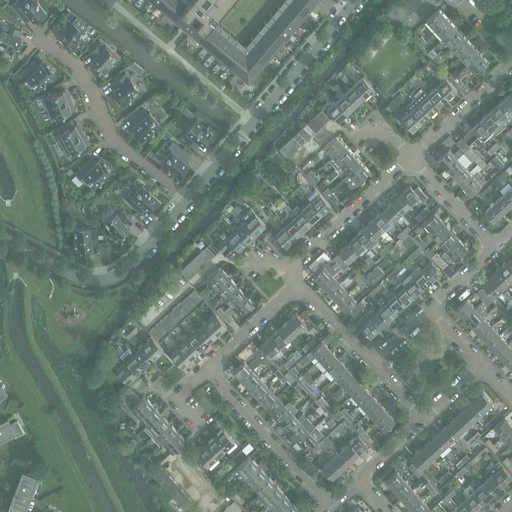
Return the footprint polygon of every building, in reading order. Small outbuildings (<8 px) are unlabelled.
[(46,12),(37,2),(38,1),(37,0),(16,0),(11,4),(25,22),(31,17),(32,20),(37,16),(38,19),(46,12)] [(150,0),(182,26),(196,10),(183,0),(150,0)] [(302,0),(289,0),(246,52),(203,16),(189,32),(248,82),(311,7),(302,0)] [(231,0),(190,0),(215,20),(231,0)] [(417,7),(410,0),(407,0),(405,3),(413,11),(417,7)] [(397,2),(392,8),(403,20),(408,16),(400,7),(400,6),(397,2)] [(400,7),(408,16),(413,11),(405,3),(400,6),(400,7)] [(387,13),(398,25),(403,20),(392,8),(387,13)] [(439,9),(427,20),(435,29),(448,18),(439,9)] [(66,18),(57,30),(63,34),(60,37),(65,40),(63,42),(73,50),(80,42),(79,41),(79,40),(78,39),(84,31),(87,27),(76,17),(72,22),(66,18)] [(443,38),(456,26),(448,18),(435,29),(443,38)] [(19,49),(21,45),(18,43),(21,39),(18,37),(21,30),(8,24),(0,20),(0,44),(7,48),(5,51),(15,56),(17,52),(18,53),(20,50),(19,49)] [(456,26),(443,38),(451,47),(464,35),(456,26)] [(420,34),(416,38),(422,45),(426,41),(420,34)] [(464,35),(451,47),(459,56),(472,44),(464,35)] [(100,72),(100,71),(103,74),(111,66),(109,64),(117,56),(106,46),(105,46),(100,42),(90,52),(95,57),(92,60),(96,63),(94,65),(98,69),(97,70),(100,72)] [(467,64),(480,52),(472,44),(459,56),(467,64)] [(481,69),(489,62),(480,52),(467,64),(461,70),(465,74),(471,68),(476,73),(478,71),(481,69)] [(46,64),(44,66),(41,63),(39,65),(34,60),(23,72),(28,77),(26,78),(38,89),(42,84),(43,84),(45,82),(44,81),(54,71),(46,64)] [(434,71),(437,68),(430,60),(427,63),(430,66),(434,71)] [(350,68),(354,73),(357,70),(349,61),(346,64),(350,68)] [(338,74),(346,82),(349,80),(341,71),(338,74)] [(122,106),(131,100),(130,98),(131,98),(130,97),(139,91),(130,78),(129,79),(125,73),(113,82),(117,87),(114,89),(117,94),(115,95),(122,106)] [(465,84),(458,76),(456,74),(451,79),(460,88),(465,84)] [(363,77),(360,80),(354,85),(365,97),(373,88),(363,77)] [(446,78),(443,80),(437,86),(448,99),(458,90),(446,78)] [(365,97),(354,85),(345,93),(356,105),(365,97)] [(448,99),(437,86),(428,94),(439,107),(448,99)] [(415,98),(431,115),(439,107),(428,94),(424,90),(415,98)] [(74,110),(69,97),(66,98),(63,91),(43,98),(52,119),(74,110)] [(356,105),(345,93),(336,101),(347,113),(356,105)] [(511,113),(511,98),(508,95),(500,103),(511,116),(511,115),(511,113)] [(388,104),(393,109),(402,101),(397,96),(388,104)] [(406,106),(410,110),(422,123),(431,115),(415,98),(406,106)] [(332,116),(338,121),(347,113),(336,101),(327,109),(332,116)] [(511,120),(511,116),(500,103),(491,111),(505,126),(511,120)] [(195,114),(194,113),(193,113),(186,107),(181,112),(191,119),(195,114)] [(131,119),(136,124),(133,126),(137,130),(134,132),(141,139),(151,130),(152,131),(155,129),(154,128),(159,123),(149,112),(147,113),(143,108),(131,119)] [(329,119),(321,110),(317,114),(325,123),(329,119)] [(401,119),(413,131),(422,123),(410,110),(401,119)] [(505,126),(491,111),(482,119),(493,131),(497,134),(505,126)] [(325,123),(317,114),(312,118),(320,127),(325,123)] [(320,127),(312,118),(307,123),(315,132),(320,127)] [(493,131),(482,119),(473,127),(484,139),(493,131)] [(206,128),(196,120),(186,131),(189,133),(184,139),(195,148),(200,143),(202,145),(206,141),(208,143),(216,133),(208,126),(207,127),(206,128)] [(315,132),(307,123),(302,127),(311,136),(315,132)] [(82,130),(78,132),(74,125),(56,136),(68,155),(89,143),(82,130)] [(311,136),(302,127),(298,132),(306,140),(311,136)] [(464,136),(475,147),(484,139),(473,127),(464,136)] [(306,140),(298,132),(293,136),(301,145),(306,140)] [(337,135),(324,147),(333,156),(345,144),(337,135)] [(301,145),(293,136),(288,140),(297,149),(301,145)] [(454,154),(450,149),(439,159),(447,168),(470,147),(462,138),(456,143),(461,148),(454,154)] [(297,149),(288,140),(284,145),(292,154),(297,149)] [(182,150),(172,142),(164,152),(167,155),(161,161),(166,165),(166,166),(168,169),(169,168),(180,177),(186,169),(184,167),(187,163),(185,161),(189,156),(182,150)] [(500,147),(496,143),(491,147),(496,151),(500,147)] [(333,156),(328,160),(336,169),(341,165),(353,153),(345,144),(333,156)] [(279,149),(287,158),(292,154),(284,145),(279,149)] [(186,146),(182,150),(189,156),(193,152),(186,146)] [(470,147),(447,168),(455,177),(478,156),(470,147)] [(487,151),(491,156),(496,151),(491,147),(487,151)] [(349,173),(361,162),(353,153),(341,165),(349,173)] [(478,156),(474,160),(478,164),(470,172),(466,167),(455,177),(463,186),(479,172),(482,168),(483,169),(487,165),(486,165),(478,156)] [(496,156),(491,161),(500,170),(502,168),(504,165),(496,156)] [(76,174),(71,179),(78,186),(83,182),(84,183),(87,180),(93,186),(98,182),(99,183),(101,180),(100,179),(110,170),(103,163),(101,165),(98,161),(95,163),(91,158),(75,174),(76,174)] [(352,187),(370,171),(361,162),(349,173),(349,174),(344,178),(352,187)] [(501,174),(505,179),(511,172),(511,168),(510,166),(501,174)] [(472,195),(487,181),(479,172),(463,186),(472,195)] [(309,177),(315,183),(320,179),(314,173),(309,177)] [(497,178),(501,183),(505,179),(501,174),(497,178)] [(318,186),(322,191),(327,185),(323,181),(318,186)] [(160,200),(149,191),(150,190),(148,188),(147,189),(142,184),(136,190),(133,188),(124,198),(140,213),(145,208),(147,210),(151,206),(153,208),(160,200)] [(410,186),(400,194),(410,205),(418,197),(423,202),(428,197),(430,194),(426,189),(423,192),(418,186),(417,186),(418,187),(414,190),(410,186)] [(492,191),(488,186),(484,190),(488,195),(492,191)] [(325,194),(334,204),(338,200),(330,190),(325,194)] [(479,194),(484,199),(488,195),(484,190),(479,194)] [(331,206),(320,193),(310,202),(322,214),(331,206)] [(410,205),(400,194),(392,202),(401,213),(410,205)] [(345,204),(351,199),(347,195),(341,201),(345,204)] [(495,203),(504,213),(511,206),(511,203),(504,195),(495,203)] [(287,205),(283,200),(279,204),(284,209),(285,208),(288,211),(290,209),(287,206),(287,205)] [(322,214),(310,202),(302,210),(313,222),(322,214)] [(401,213),(392,202),(383,210),(393,221),(401,213)] [(486,211),(495,222),(504,213),(495,203),(486,211)] [(431,211),(426,206),(418,214),(422,219),(431,211)] [(111,208),(100,216),(104,221),(104,222),(112,232),(109,234),(116,242),(120,240),(120,241),(123,238),(122,238),(126,234),(125,232),(129,229),(126,226),(132,222),(123,210),(117,214),(115,212),(115,213),(111,208)] [(313,222),(302,210),(293,218),(304,231),(313,222)] [(393,221),(383,210),(374,218),(384,229),(393,221)] [(250,216),(246,221),(244,219),(256,232),(257,231),(257,232),(262,228),(261,227),(265,224),(253,211),(249,215),(250,216)] [(422,223),(430,232),(442,221),(438,217),(439,216),(436,212),(435,213),(434,212),(422,223)] [(418,214),(414,217),(419,222),(422,219),(418,214)] [(304,231),(293,218),(284,226),(295,239),(304,231)] [(384,229),(374,218),(365,227),(375,237),(379,241),(383,237),(379,233),(384,229)] [(237,229),(235,227),(235,228),(247,240),(248,240),(253,236),(252,235),(256,232),(244,219),(240,223),(242,225),(237,229)] [(430,232),(438,241),(451,230),(450,229),(451,228),(447,224),(446,225),(442,221),(430,232)] [(217,227),(214,223),(207,229),(211,233),(217,227)] [(275,234),(286,247),(295,239),(284,226),(275,234)] [(410,229),(407,226),(402,231),(405,235),(410,229)] [(91,248),(91,244),(97,244),(96,229),(89,230),(89,227),(74,228),(75,241),(74,241),(74,242),(72,242),(73,253),(86,252),(86,249),(91,248)] [(375,237),(365,227),(356,235),(366,245),(375,237)] [(231,231),(233,233),(228,237),(238,249),(239,248),(240,248),(244,244),(244,243),(247,240),(235,228),(231,231)] [(438,241),(447,250),(459,239),(455,235),(456,234),(452,230),(451,231),(451,230),(438,241)] [(397,236),(400,239),(405,235),(402,231),(397,236)] [(238,249),(228,237),(223,232),(219,236),(222,239),(218,244),(230,257),(230,256),(231,257),(236,252),(235,252),(238,249)] [(417,234),(413,237),(419,243),(422,240),(417,234)] [(366,245),(356,235),(347,243),(357,253),(366,245)] [(459,239),(447,250),(455,259),(467,248),(466,247),(467,246),(463,242),(462,243),(459,239)] [(424,248),(427,245),(422,240),(419,243),(424,248)] [(211,242),(206,246),(215,255),(219,251),(211,242)] [(393,246),(390,242),(384,247),(387,251),(393,246)] [(338,251),(348,262),(357,253),(347,243),(338,251)] [(206,246),(202,250),(210,259),(215,255),(206,246)] [(379,252),(382,256),(387,251),(384,247),(379,252)] [(422,250),(419,247),(410,256),(413,259),(422,250)] [(202,250),(197,254),(206,263),(210,259),(202,250)] [(436,252),(432,257),(435,261),(440,256),(436,252)] [(197,254),(193,258),(202,267),(206,263),(197,254)] [(323,265),(313,275),(321,284),(331,274),(340,266),(344,262),(337,254),(333,259),(336,262),(327,270),(323,265)] [(459,260),(464,265),(468,260),(464,255),(459,260)] [(404,261),(407,264),(413,259),(410,256),(404,261)] [(442,268),(447,264),(440,256),(435,261),(442,268)] [(193,258),(189,262),(197,271),(202,267),(193,258)] [(375,262),(372,259),(367,263),(370,267),(375,262)] [(502,267),(501,268),(511,279),(511,260),(510,259),(506,263),(506,262),(502,266),(502,267)] [(432,280),(441,271),(431,261),(422,269),(432,280)] [(189,262),(184,267),(193,275),(197,271),(189,262)] [(344,262),(340,266),(344,270),(348,266),(344,262)] [(361,268),(364,272),(370,267),(367,263),(361,268)] [(404,267),(401,264),(392,272),(395,275),(404,267)] [(373,284),(384,273),(377,266),(366,277),(373,284)] [(419,266),(415,269),(418,273),(413,277),(423,288),(432,280),(422,269),(419,266)] [(184,267),(180,271),(184,275),(188,280),(193,275),(184,267)] [(211,281),(215,286),(214,288),(215,286),(227,276),(226,275),(227,275),(222,270),(222,271),(218,267),(205,279),(209,283),(211,281)] [(497,272),(492,276),(504,288),(511,280),(511,279),(501,268),(500,267),(496,271),(497,272)] [(386,277),(390,280),(395,275),(392,272),(386,277)] [(339,283),(331,274),(321,284),(329,293),(339,283)] [(356,274),(353,277),(357,282),(361,279),(356,274)] [(402,282),(404,285),(414,296),(423,288),(413,277),(410,274),(402,282)] [(223,295),(222,297),(235,285),(234,284),(235,283),(231,279),(230,279),(227,276),(215,286),(214,288),(217,292),(219,291),(223,295)] [(504,288),(492,276),(489,280),(488,279),(484,282),(485,283),(484,284),(495,296),(504,288)] [(363,288),(366,285),(361,279),(357,282),(363,288)] [(337,301),(347,292),(339,283),(329,293),(337,301)] [(383,286),(380,283),(374,288),(377,292),(383,286)] [(239,288),(238,288),(235,285),(222,297),(226,301),(227,299),(232,304),(224,311),(220,307),(216,310),(221,315),(243,294),(243,293),(243,292),(239,288)] [(395,293),(405,304),(414,296),(404,285),(395,293)] [(369,293),(372,296),(377,292),(374,288),(369,293)] [(481,289),(476,293),(483,301),(488,297),(481,289)] [(197,303),(202,299),(194,290),(189,294),(197,303)] [(386,301),(386,302),(396,313),(405,304),(395,293),(392,290),(387,295),(390,298),(386,301)] [(511,296),(506,291),(503,294),(510,301),(511,298),(511,296)] [(345,311),(356,301),(347,292),(337,301),(345,311)] [(197,303),(189,294),(185,298),(193,307),(197,303)] [(247,296),(247,297),(243,294),(221,315),(229,323),(233,319),(229,314),(235,308),(240,313),(252,302),(251,301),(247,296)] [(377,301),(382,306),(377,310),(388,321),(396,313),(386,302),(386,301),(382,297),(377,301)] [(487,305),(492,300),(488,297),(483,301),(487,305)] [(180,302),(189,311),(193,307),(185,298),(180,302)] [(467,299),(457,309),(465,318),(476,308),(467,299)] [(365,306),(361,301),(357,305),(361,309),(365,306)] [(189,311),(180,302),(176,306),(184,315),(189,311)] [(357,305),(349,311),(353,316),(361,309),(357,305)] [(172,310),(180,319),(184,315),(176,306),(172,310)] [(473,327),(484,317),(476,308),(465,318),(473,327)] [(499,309),(496,312),(501,317),(504,314),(499,309)] [(180,319),(172,310),(167,314),(175,323),(180,319)] [(365,314),(379,329),(388,321),(377,310),(369,318),(365,314)] [(214,312),(210,315),(212,317),(207,322),(217,333),(218,333),(223,329),(222,328),(226,325),(214,312)] [(306,323),(296,313),(287,321),(297,332),(306,323)] [(163,318),(171,327),(175,323),(167,314),(163,318)] [(365,314),(356,322),(370,337),(379,329),(365,314)] [(506,322),(509,319),(504,314),(501,317),(506,322)] [(481,335),(492,326),(484,317),(473,327),(481,335)] [(171,327),(163,318),(158,322),(167,331),(171,327)] [(201,324),(203,325),(198,330),(208,341),(209,341),(210,342),(214,337),(213,337),(217,333),(207,322),(205,320),(201,324)] [(288,340),(297,332),(287,321),(278,329),(288,340)] [(154,326),(162,335),(167,331),(158,322),(154,326)] [(154,326),(149,331),(158,340),(162,335),(154,326)] [(490,344),(500,335),(492,326),(481,335),(490,344)] [(193,332),(194,333),(189,338),(200,349),(201,350),(205,345),(204,345),(208,341),(198,330),(196,329),(193,332)] [(278,329),(269,337),(279,348),(288,340),(278,329)] [(143,346),(142,344),(153,357),(155,356),(155,357),(159,353),(159,352),(163,349),(151,335),(147,339),(148,341),(143,346)] [(498,353),(508,343),(500,335),(490,344),(498,353)] [(184,340),(185,342),(180,346),(191,357),(192,358),(196,354),(196,353),(200,349),(189,338),(188,337),(184,340)] [(269,337),(260,346),(270,356),(279,348),(269,337)] [(310,346),(316,342),(313,338),(310,341),(308,343),(307,343),(310,346)] [(330,350),(321,341),(311,350),(319,359),(330,350)] [(302,348),(305,351),(310,346),(307,343),(302,348)] [(506,362),(511,356),(511,347),(508,343),(498,353),(506,362)] [(151,361),(150,360),(153,357),(142,344),(138,348),(139,349),(134,354),(129,348),(128,348),(145,365),(146,365),(151,361)] [(183,366),(188,362),(187,361),(191,357),(180,346),(179,345),(175,349),(176,350),(171,355),(182,366),(183,366)] [(124,352),(119,346),(115,351),(136,374),(137,373),(142,369),(141,368),(145,365),(128,348),(124,352)] [(241,379),(252,369),(261,360),(266,356),(258,348),(253,352),(258,356),(248,365),(244,361),(233,371),(241,379)] [(297,349),(293,353),(295,354),(298,358),(301,355),(297,349)] [(338,359),(330,350),(319,359),(327,368),(338,359)] [(133,377),(132,377),(136,374),(115,351),(111,354),(114,358),(114,357),(120,364),(115,369),(127,382),(128,381),(133,377)] [(298,358),(295,354),(290,359),(293,363),(298,358)] [(236,356),(231,361),(236,367),(242,362),(236,356)] [(266,356),(261,360),(267,366),(271,362),(266,356)] [(290,359),(284,365),(287,368),(293,363),(290,359)] [(346,367),(338,359),(327,368),(336,377),(346,367)] [(295,375),(298,372),(293,366),(290,369),(295,375)] [(336,377),(344,386),(354,376),(346,367),(336,377)] [(260,378),(252,369),(241,379),(249,388),(260,378)] [(278,369),(273,373),(278,378),(282,374),(278,369)] [(288,371),(284,375),(282,374),(278,378),(287,387),(295,379),(288,371)] [(362,385),(354,376),(344,386),(352,395),(362,385)] [(257,397),(268,387),(260,378),(249,388),(257,397)] [(305,379),(301,382),(306,388),(310,384),(305,379)] [(298,383),(294,386),(299,391),(303,387),(298,383)] [(306,388),(311,393),(314,390),(310,384),(306,388)] [(370,394),(362,385),(352,395),(360,403),(370,394)] [(133,391),(129,387),(119,396),(123,400),(133,391)] [(265,406),(276,395),(268,387),(257,397),(265,406)] [(304,397),(308,393),(303,387),(299,391),(304,397)] [(140,399),(133,391),(123,400),(124,401),(120,404),(135,420),(138,417),(151,405),(151,404),(147,400),(146,400),(143,396),(140,399)] [(482,393),(473,401),(483,412),(486,416),(495,408),(491,404),(492,404),(482,393)] [(378,403),(370,394),(360,403),(368,412),(378,403)] [(273,414),(284,404),(276,395),(265,406),(273,414)] [(321,396),(318,400),(323,405),(326,402),(321,396)] [(314,400),(310,404),(315,409),(319,405),(314,400)] [(289,401),(285,405),(284,404),(273,414),(281,423),(292,413),(293,414),(297,409),(289,401)] [(483,412),(473,401),(464,409),(474,420),(483,412)] [(323,405),(328,410),(331,407),(326,402),(323,405)] [(386,411),(378,403),(368,412),(376,421),(386,411)] [(155,408),(155,409),(151,405),(138,417),(142,421),(143,420),(148,425),(147,426),(159,414),(160,413),(155,408)] [(320,415),(324,411),(319,405),(315,409),(320,415)] [(349,414),(344,408),(340,411),(343,414),(345,417),(349,414)] [(474,420),(464,409),(455,418),(465,428),(474,420)] [(343,414),(340,411),(340,410),(334,415),(338,420),(343,414)] [(384,430),(395,421),(386,411),(376,421),(384,430)] [(293,414),(292,413),(281,423),(289,432),(306,417),(303,413),(297,418),(293,414)] [(163,417),(163,418),(159,414),(147,426),(150,430),(152,429),(156,433),(156,434),(167,423),(168,422),(163,417)] [(350,422),(353,419),(349,414),(345,417),(350,422)] [(498,419),(495,415),(490,420),(493,424),(498,419)] [(315,426),(306,417),(289,432),(298,441),(309,431),(315,426)] [(511,426),(511,425),(504,417),(494,427),(502,436),(511,426)] [(331,418),(327,422),(332,427),(336,424),(331,418)] [(465,428),(455,418),(446,426),(456,436),(465,428)] [(11,425),(7,419),(0,422),(0,439),(11,434),(13,438),(23,432),(17,421),(11,425)] [(485,425),(488,428),(493,424),(490,420),(485,425)] [(160,446),(163,444),(176,432),(175,431),(176,431),(172,426),(171,427),(167,423),(156,434),(156,433),(151,437),(160,446)] [(343,426),(340,423),(335,428),(338,431),(343,427),(343,426)] [(365,431),(360,426),(357,429),(362,434),(365,431)] [(456,436),(446,426),(438,434),(447,444),(456,436)] [(503,442),(506,440),(510,445),(511,443),(511,426),(502,436),(499,438),(503,442)] [(343,427),(338,431),(344,438),(348,434),(343,427)] [(335,428),(330,433),(333,436),(338,431),(335,428)] [(221,429),(217,433),(218,434),(214,437),(226,451),(230,447),(229,445),(234,441),(223,429),(222,430),(221,429)] [(298,441),(307,451),(318,440),(309,431),(298,441)] [(370,437),(365,431),(362,434),(367,440),(370,437)] [(481,435),(478,431),(472,436),(475,440),(481,435)] [(184,439),(180,435),(179,435),(176,432),(163,444),(171,453),(184,441),(183,440),(184,439)] [(447,444),(438,434),(429,442),(439,453),(447,444)] [(359,454),(368,445),(358,435),(349,443),(359,454)] [(467,441),(470,445),(475,440),(472,436),(467,441)] [(212,438),(208,442),(209,443),(206,446),(218,459),(221,455),(220,454),(225,449),(226,451),(214,437),(213,438),(212,438)] [(323,439),(317,444),(320,447),(326,442),(323,439)] [(488,439),(485,442),(490,447),(493,444),(488,439)] [(439,453),(429,442),(420,450),(430,461),(439,453)] [(350,462),(359,454),(349,443),(340,451),(350,462)] [(312,449),(315,452),(320,447),(317,444),(312,449)] [(494,453),(498,450),(493,444),(490,447),(494,453)] [(210,469),(219,461),(217,459),(218,459),(206,446),(205,447),(204,446),(199,450),(200,451),(196,454),(208,467),(210,469)] [(488,450),(486,447),(476,455),(479,459),(488,450)] [(237,463),(246,454),(242,450),(233,458),(237,463)] [(411,458),(421,469),(430,461),(420,450),(411,458)] [(340,451),(331,459),(341,470),(350,462),(340,451)] [(469,458),(466,454),(461,459),(464,463),(469,458)] [(467,464),(470,467),(479,459),(476,455),(467,464)] [(239,478),(241,479),(243,477),(244,477),(245,476),(257,465),(256,465),(257,464),(253,460),(252,460),(248,456),(233,470),(234,472),(239,478)] [(507,457),(502,461),(506,465),(510,461),(507,457)] [(322,468),(332,478),(341,470),(331,459),(322,468)] [(456,464),(458,468),(464,463),(461,459),(456,464)] [(492,462),(487,467),(493,474),(503,485),(511,476),(498,461),(494,465),(492,462)] [(412,464),(409,467),(414,472),(417,469),(412,464)] [(244,477),(247,481),(249,480),(253,485),(264,474),(265,473),(261,468),(260,469),(257,465),(245,476),(244,477)] [(228,471),(224,466),(215,474),(220,479),(228,471)] [(44,472),(32,467),(30,474),(23,472),(7,511),(23,511),(36,481),(39,483),(44,472)] [(165,471),(161,467),(152,475),(156,479),(165,471)] [(467,470),(464,467),(459,471),(462,475),(467,470)] [(419,477),(422,474),(417,469),(414,472),(419,477)] [(169,476),(165,471),(156,479),(160,484),(169,476)] [(452,474),(449,471),(443,476),(446,479),(452,474)] [(452,477),(455,481),(462,475),(459,471),(452,477)] [(396,472),(386,481),(394,490),(404,481),(396,472)] [(269,477),(268,478),(264,474),(253,485),(252,486),(255,490),(257,489),(261,493),(257,497),(261,494),(273,483),(272,483),(273,482),(269,477)] [(503,485),(493,474),(484,482),(494,493),(503,485)] [(173,480),(169,476),(160,484),(164,488),(173,480)] [(438,480),(441,484),(446,479),(443,476),(438,480)] [(177,485),(173,480),(164,488),(168,493),(177,485)] [(412,490),(404,481),(394,490),(402,499),(412,490)] [(427,492),(430,490),(433,487),(428,482),(422,487),(427,492)] [(494,493),(484,482),(476,490),(485,501),(494,493)] [(257,497),(265,506),(268,504),(281,492),(280,491),(281,491),(277,486),(276,487),(273,483),(261,494),(257,497)] [(181,489),(177,485),(168,493),(172,497),(181,489)] [(435,496),(438,493),(433,487),(430,490),(435,496)] [(177,501),(185,493),(181,489),(172,497),(177,501)] [(239,490),(236,493),(233,496),(237,500),(240,497),(243,494),(239,490)] [(420,499),(412,490),(402,499),(410,508),(420,499)] [(456,493),(452,490),(447,495),(450,498),(456,493)] [(485,501),(476,490),(466,498),(476,509),(485,501)] [(273,506),(278,511),(289,501),(288,500),(289,499),(285,495),(284,496),(281,492),(268,504),(272,507),(273,506)] [(189,498),(185,493),(177,501),(181,506),(189,498)] [(442,500),(445,503),(450,498),(447,495),(442,500)] [(181,506),(185,511),(194,503),(189,498),(181,506)] [(472,511),(476,509),(466,498),(458,506),(462,511),(472,511)] [(410,508),(413,511),(423,511),(429,508),(420,499),(410,508)] [(239,511),(242,510),(234,501),(229,505),(235,511),(239,511)] [(278,511),(276,511),(294,511),(297,510),(297,509),(297,508),(293,504),(292,504),(289,501),(278,511)]
